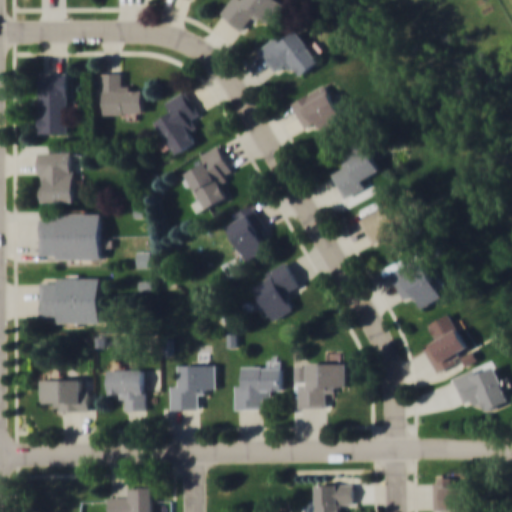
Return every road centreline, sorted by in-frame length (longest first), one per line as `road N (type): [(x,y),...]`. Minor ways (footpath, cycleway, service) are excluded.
road 1 (residential): [(0,29),(165,35),(226,72),(386,348),(397,448)]
road 2 (residential): [(0,452),(511,452)]
